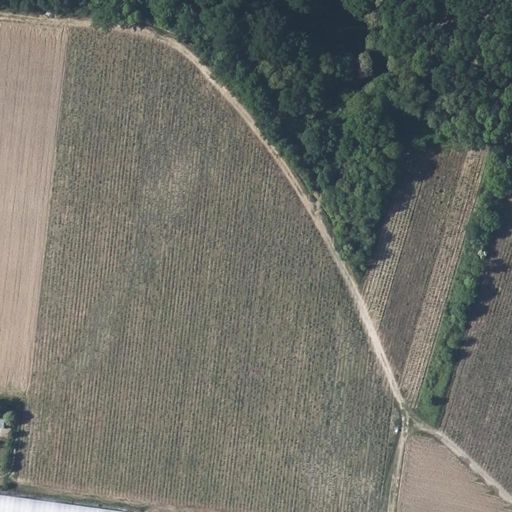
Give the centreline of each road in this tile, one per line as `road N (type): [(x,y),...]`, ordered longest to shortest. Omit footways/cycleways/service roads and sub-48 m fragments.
road 1 (track): [(321,235),(241,114),(181,52),(149,34),(0,17)]
road 2 (track): [(404,411),(321,235)]
road 3 (track): [(511,506),(404,411)]
